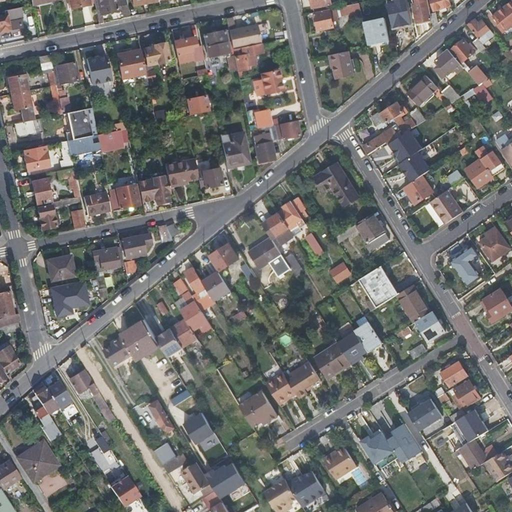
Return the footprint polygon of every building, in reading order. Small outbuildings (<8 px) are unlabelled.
[(69,0),(71,9),(90,5),(89,0),(69,0)] [(94,0),(99,21),(103,20),(102,13),(118,10),(118,7),(121,6),(128,5),(126,0),(94,0)] [(311,0),(314,12),(330,9),(332,8),(331,4),(332,3),(343,1),(342,0),(311,0)] [(430,0),(434,11),(452,6),(449,0),(430,0)] [(432,20),(431,15),(428,1),(413,4),(417,23),(432,20)] [(511,14),(511,1),(495,15),(493,16),(499,24),(511,14)] [(394,26),(412,22),(408,2),(390,6),(394,26)] [(32,5),(16,9),(17,16),(33,12),(32,5)] [(121,6),(124,19),(130,18),(128,5),(121,6)] [(332,8),(330,9),(331,10),(315,13),(318,30),(334,26),(331,13),(339,11),(339,7),(332,8)] [(511,14),(499,24),(497,26),(503,33),(511,25),(511,14)] [(1,32),(11,31),(8,15),(0,16),(0,27),(1,32)] [(364,23),(368,44),(388,40),(384,18),(364,23)] [(475,20),(468,25),(478,38),(483,44),(494,35),(483,21),(479,24),(475,20)] [(229,30),(231,39),(233,49),(261,43),(257,25),(229,30)] [(231,39),(229,30),(204,35),(209,61),(234,56),(233,49),(231,39)] [(195,37),(175,42),(179,65),(195,62),(192,47),(197,46),(195,37)] [(478,38),(473,42),(482,52),(486,48),(483,44),(478,38)] [(397,41),(400,57),(405,52),(402,40),(397,41)] [(451,51),(462,63),(461,64),(465,69),(480,85),(482,83),(489,79),(477,66),(472,70),(464,61),(478,50),(471,42),(468,45),(464,40),(451,51)] [(233,49),(234,56),(236,65),(238,71),(256,68),(253,54),(262,52),(261,43),(233,49)] [(146,75),(148,87),(156,85),(152,65),(169,61),(166,44),(154,46),(154,47),(144,49),(147,66),(144,66),(146,75)] [(201,45),(197,46),(192,47),(195,62),(204,60),(201,45)] [(146,75),(144,66),(140,49),(117,54),(122,80),(146,75)] [(504,69),(511,63),(511,53),(510,51),(509,49),(504,53),(507,58),(499,64),(504,69)] [(461,64),(449,50),(436,60),(441,66),(436,70),(444,79),(454,70),(461,64)] [(349,51),(329,55),(331,64),(333,64),(336,79),(354,75),(349,51)] [(52,67),(50,55),(39,57),(43,73),(48,72),(53,71),(52,67)] [(92,84),(111,80),(106,55),(87,59),(92,84)] [(75,63),(56,67),(60,84),(62,84),(79,80),(75,63)] [(461,64),(454,70),(458,75),(465,69),(461,64)] [(56,67),(52,67),(53,71),(54,77),(56,85),(57,89),(63,88),(62,84),(60,84),(56,67)] [(279,70),(261,74),(262,83),(255,85),(257,96),(283,90),(279,70)] [(8,79),(11,95),(28,91),(26,81),(25,75),(8,79)] [(439,88),(427,76),(409,93),(420,105),(439,88)] [(493,98),(482,83),(480,85),(474,89),(486,104),(493,98)] [(461,97),(451,85),(443,92),(453,103),(461,98),(461,97)] [(60,103),(61,111),(72,109),(70,97),(68,97),(66,90),(63,90),(63,88),(57,89),(58,93),(60,103)] [(476,92),(474,89),(466,94),(468,97),(476,92)] [(28,91),(11,95),(15,111),(22,110),(24,122),(27,122),(40,119),(41,119),(39,106),(32,108),(28,91)] [(85,110),(92,108),(89,95),(83,96),(85,110)] [(476,111),(465,95),(462,97),(473,112),(476,111)] [(187,100),(190,115),(208,111),(205,97),(187,100)] [(382,113),(388,123),(394,119),(395,119),(398,125),(404,134),(417,125),(412,118),(402,125),(398,118),(401,117),(400,115),(404,112),(398,102),(382,113)] [(455,110),(451,104),(445,108),(447,111),(449,114),(455,110)] [(96,135),(97,135),(92,108),(85,110),(67,113),(71,132),(66,133),(68,141),(88,137),(96,135)] [(447,111),(445,108),(441,111),(447,120),(449,118),(451,117),(449,114),(447,111)] [(254,112),(257,129),(264,127),(272,126),(269,109),(254,112)] [(418,110),(411,115),(417,125),(418,126),(426,120),(418,110)] [(372,117),(380,129),(388,124),(379,112),(372,117)] [(462,131),(451,117),(449,118),(447,120),(457,135),(462,131)] [(27,122),(29,136),(43,133),(40,119),(27,122)] [(274,125),(277,140),(299,135),(297,121),(274,125)] [(24,122),(14,125),(16,136),(20,138),(29,136),(27,122),(24,122)] [(272,141),(277,140),(274,125),(272,126),(264,127),(265,135),(254,137),(260,162),(275,159),(272,141)] [(398,125),(394,127),(400,137),(404,134),(398,125)] [(394,127),(364,147),(370,157),(376,153),(374,151),(387,143),(388,145),(393,142),(395,140),(400,137),(394,127)] [(101,152),(124,147),(123,141),(122,137),(128,135),(127,129),(97,135),(101,152)] [(221,138),(227,168),(250,164),(243,133),(221,138)] [(96,152),(101,152),(97,135),(96,135),(88,137),(90,146),(95,146),(96,152)] [(85,147),(90,146),(88,137),(68,141),(69,148),(70,151),(76,149),(82,148),(83,152),(85,152),(85,147)] [(397,178),(411,169),(400,153),(408,148),(400,137),(395,140),(393,142),(395,145),(382,154),(397,178)] [(69,148),(68,141),(60,143),(61,149),(69,148)] [(511,143),(503,150),(511,163),(511,143)] [(466,170),(478,187),(494,176),(491,172),(503,164),(495,151),(490,154),(484,145),(476,151),(482,159),(466,170)] [(48,168),(44,146),(33,148),(34,154),(25,156),(24,156),(27,172),(48,168)] [(467,146),(460,151),(463,155),(470,151),(467,146)] [(73,168),(70,151),(69,148),(61,149),(64,161),(60,161),(62,170),(73,168)] [(165,166),(168,177),(170,189),(179,187),(178,183),(198,178),(197,173),(194,160),(165,166)] [(198,170),(210,169),(209,161),(198,162),(198,170)] [(360,198),(338,163),(315,177),(324,192),(333,187),(345,207),(360,198)] [(506,168),(503,164),(491,172),(494,176),(506,168)] [(70,190),(78,188),(73,168),(62,170),(56,171),(58,179),(58,180),(68,178),(70,190)] [(218,169),(197,173),(198,178),(200,190),(222,185),(218,169)] [(465,179),(458,170),(448,177),(454,186),(465,179)] [(56,171),(45,174),(46,179),(47,181),(58,179),(56,171)] [(153,180),(138,183),(145,215),(152,213),(150,201),(155,200),(156,205),(169,202),(168,194),(171,194),(170,189),(168,177),(165,177),(164,176),(160,176),(157,176),(153,180)] [(434,193),(423,176),(405,188),(416,205),(434,193)] [(114,181),(107,182),(113,211),(140,205),(134,178),(125,180),(126,186),(116,188),(114,181)] [(37,205),(51,202),(47,181),(46,179),(32,182),(37,205)] [(72,198),(80,197),(78,188),(70,190),(72,198)] [(463,212),(448,190),(431,202),(446,224),(463,212)] [(88,216),(110,211),(106,193),(97,194),(99,201),(96,202),(95,198),(85,200),(88,216)] [(306,209),(298,197),(284,207),(285,210),(280,214),(289,228),(292,232),(300,226),(301,228),(306,224),(303,219),(309,215),(305,209),(306,209)] [(72,198),(52,203),(52,205),(38,208),(43,229),(57,226),(57,223),(59,222),(58,213),(54,214),(53,207),(56,207),(73,203),(72,198)] [(75,229),(86,227),(82,210),(72,212),(75,229)] [(374,213),(335,238),(339,243),(361,230),(370,243),(366,246),(370,252),(391,239),(374,213)] [(280,214),(262,225),(271,238),(272,240),(277,237),(283,244),(294,237),(289,229),(289,228),(280,214)] [(167,228),(171,239),(179,235),(175,224),(167,228)] [(166,226),(159,227),(162,241),(171,239),(167,228),(166,226)] [(300,226),(292,232),(295,237),(303,232),(301,228),(300,226)] [(496,227),(485,234),(487,237),(498,230),(496,227)] [(511,249),(498,230),(487,237),(480,242),(493,261),(511,249)] [(324,252),(313,233),(306,237),(318,256),(324,252)] [(119,241),(120,247),(124,266),(125,271),(133,269),(131,258),(145,255),(143,244),(153,242),(152,234),(119,241)] [(271,238),(249,253),(260,269),(282,255),(273,240),(272,240),(271,238)] [(230,244),(210,256),(220,272),(239,259),(230,244)] [(450,262),(468,287),(482,276),(471,261),(480,255),(474,247),(471,249),(469,246),(463,250),(464,252),(450,262)] [(100,259),(92,261),(96,278),(98,290),(105,288),(102,269),(106,269),(107,273),(112,272),(111,268),(124,266),(120,247),(98,251),(100,259)] [(304,272),(292,254),(285,259),(296,276),(304,272)] [(51,282),(75,277),(71,256),(47,261),(51,282)] [(257,280),(246,263),(241,267),(247,276),(252,283),(257,280)] [(351,274),(344,263),(332,272),(338,282),(351,274)] [(382,266),(380,268),(397,296),(398,295),(399,294),(382,266)] [(203,282),(194,267),(185,273),(199,294),(194,297),(196,301),(198,304),(212,296),(203,282)] [(397,296),(380,268),(361,279),(372,298),(367,301),(372,311),(378,307),(397,296)] [(219,272),(203,282),(212,296),(215,301),(231,291),(219,272)] [(188,290),(182,279),(175,283),(182,294),(188,290)] [(431,313),(414,285),(399,294),(398,295),(415,323),(431,313)] [(511,310),(511,304),(502,289),(484,300),(492,312),(488,314),(493,323),(511,310)] [(67,304),(80,301),(78,290),(53,295),(57,314),(69,312),(67,304)] [(194,297),(190,292),(183,296),(189,306),(181,311),(186,319),(193,331),(200,327),(204,333),(212,327),(209,322),(198,304),(196,301),(194,297)] [(0,315),(12,313),(8,293),(0,293),(0,315)] [(183,296),(175,301),(181,311),(189,306),(183,296)] [(481,303),(488,314),(492,312),(484,300),(481,303)] [(163,302),(157,305),(164,316),(169,313),(163,302)] [(248,317),(244,310),(234,317),(234,318),(237,322),(238,323),(248,317)] [(435,313),(418,323),(423,332),(425,336),(423,337),(422,337),(426,344),(446,332),(435,313)] [(8,325),(2,317),(0,317),(0,327),(4,326),(8,325)] [(234,317),(228,321),(230,326),(237,322),(234,318),(234,317)] [(186,319),(172,329),(184,348),(198,339),(193,331),(186,319)] [(157,338),(146,321),(129,331),(144,356),(161,346),(157,338)] [(370,322),(356,331),(369,352),(383,343),(383,342),(370,322)] [(412,333),(409,327),(398,334),(401,338),(405,336),(405,337),(412,333)] [(157,338),(161,346),(168,357),(184,348),(172,329),(157,338)] [(144,356),(129,331),(121,335),(122,336),(133,355),(137,361),(144,356)] [(104,350),(114,367),(133,355),(122,336),(115,341),(116,343),(104,350)] [(352,364),(339,343),(316,358),(329,379),(352,364)] [(428,351),(423,343),(410,351),(415,359),(428,351)] [(20,364),(9,346),(0,351),(0,364),(5,373),(20,364)] [(215,367),(209,357),(203,361),(208,371),(215,367)] [(511,360),(510,357),(498,364),(502,370),(511,364),(511,360)] [(468,376),(460,362),(442,373),(450,387),(468,376)] [(321,379),(310,363),(287,378),(296,392),(297,394),(300,399),(308,393),(306,389),(321,379)] [(67,377),(69,380),(85,370),(83,367),(67,377)] [(107,406),(85,370),(69,380),(78,393),(88,387),(93,396),(92,397),(100,410),(107,406)] [(287,378),(284,373),(267,383),(280,405),(289,399),(288,397),(296,392),(287,378)] [(59,381),(47,389),(59,407),(60,409),(72,402),(59,381)] [(482,398),(471,381),(455,390),(466,407),(482,398)] [(59,407),(47,389),(46,387),(38,391),(40,393),(36,396),(42,405),(43,406),(48,414),(59,407)] [(442,388),(435,392),(438,398),(445,393),(443,390),(442,388)] [(452,397),(461,410),(462,409),(466,407),(455,390),(454,388),(449,391),(453,396),(452,397)] [(188,390),(170,398),(173,406),(192,397),(188,390)] [(279,416),(263,392),(240,406),(254,428),(263,422),(267,419),(269,423),(279,416)] [(450,400),(446,393),(445,393),(438,398),(443,405),(450,400)] [(36,396),(31,399),(37,408),(42,405),(36,396)] [(443,416),(432,399),(409,413),(421,431),(443,416)] [(175,428),(159,401),(149,406),(166,434),(175,428)] [(48,414),(43,406),(35,412),(44,426),(42,428),(50,441),(61,434),(48,415),(48,414)] [(115,419),(107,406),(100,410),(109,423),(115,419)] [(461,410),(450,416),(455,423),(466,415),(462,409),(461,410)] [(203,413),(183,424),(195,446),(215,435),(203,413)] [(428,462),(405,424),(385,436),(381,429),(368,437),(356,417),(348,422),(374,465),(396,452),(409,474),(428,462)] [(112,441),(106,430),(101,433),(107,444),(112,441)] [(100,432),(93,437),(97,444),(98,444),(106,456),(112,452),(113,452),(107,444),(101,433),(100,432)] [(483,452),(475,440),(460,449),(463,453),(473,470),(484,464),(489,460),(483,452)] [(59,465),(43,441),(18,458),(33,482),(59,465)] [(168,443),(155,451),(163,465),(175,458),(177,457),(168,443)] [(357,466),(345,448),(338,453),(334,455),(333,453),(324,459),(336,479),(357,466)] [(245,511),(259,504),(226,451),(211,460),(220,474),(226,471),(240,493),(224,503),(229,511),(245,511)] [(503,451),(492,458),(489,460),(484,464),(490,472),(491,472),(498,481),(511,472),(511,464),(509,460),(503,451)] [(188,462),(183,453),(177,457),(175,458),(180,466),(188,462)] [(440,462),(435,454),(429,457),(435,465),(440,462)] [(175,458),(163,465),(168,473),(180,466),(175,458)] [(21,478),(10,461),(0,466),(0,487),(2,490),(21,478)] [(211,485),(197,463),(182,472),(196,494),(201,491),(211,485)] [(324,488),(313,471),(304,477),(303,475),(288,484),(298,499),(303,507),(320,497),(318,492),(324,488)] [(265,492),(277,511),(281,511),(292,505),(290,503),(298,499),(288,484),(286,479),(265,492)] [(114,492),(126,511),(144,500),(131,481),(114,492)] [(216,491),(212,484),(211,485),(201,491),(205,497),(216,491)] [(327,493),(324,488),(318,492),(320,497),(327,493)] [(229,511),(224,503),(216,491),(205,497),(203,499),(211,511),(229,511)] [(394,511),(387,500),(383,493),(358,509),(359,511),(394,511)] [(464,502),(459,494),(453,498),(458,506),(464,502)] [(402,511),(405,510),(395,495),(387,500),(394,511),(402,511)] [(438,497),(420,509),(421,511),(429,511),(442,503),(438,497)] [(472,511),(465,502),(451,511),(472,511)]
